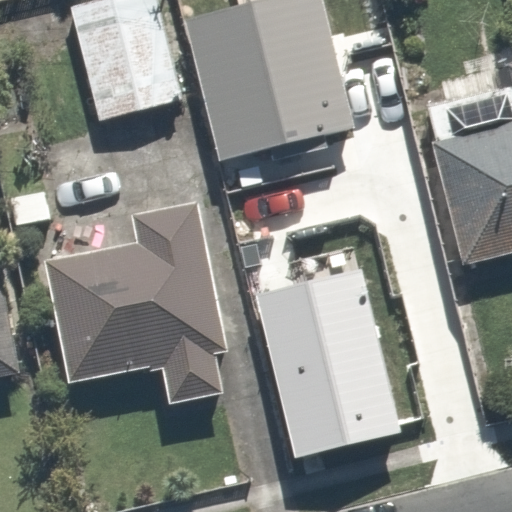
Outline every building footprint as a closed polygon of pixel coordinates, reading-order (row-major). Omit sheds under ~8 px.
[(158,0),(97,0),(68,7),(96,128),(184,108),(158,0)] [(22,1),(0,5),(0,71),(35,64),(22,1)] [(511,262),(511,69),(502,72),(507,91),(419,114),(460,276),(511,262)] [(358,93),(220,128),(257,275),(395,240),(358,93)] [(131,252),(48,265),(67,393),(164,378),(168,409),(237,399),(208,215),(127,228),(131,252)] [(0,380),(22,376),(0,278),(0,380)]
